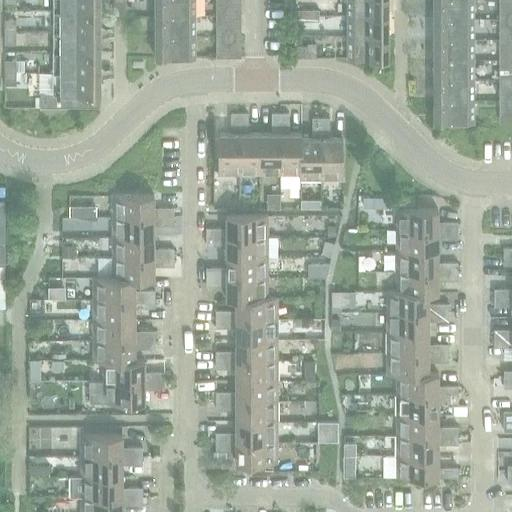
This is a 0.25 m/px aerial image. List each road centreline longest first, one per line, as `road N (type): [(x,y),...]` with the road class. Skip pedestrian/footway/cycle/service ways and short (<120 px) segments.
road 1 (residential): [(184,448),(192,80)]
road 2 (residential): [(482,511),(480,391),(470,376),(472,182)]
road 3 (residential): [(255,79),(342,85),(429,162),(472,182)]
road 4 (residential): [(0,150),(40,162),(79,158),(152,95),(192,80)]
road 5 (residential): [(348,511),(326,496),(194,495)]
